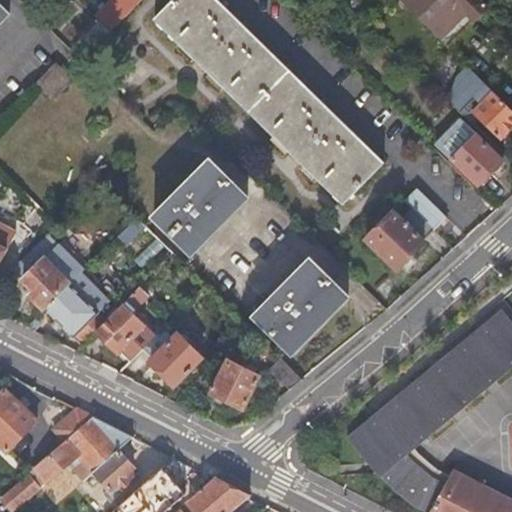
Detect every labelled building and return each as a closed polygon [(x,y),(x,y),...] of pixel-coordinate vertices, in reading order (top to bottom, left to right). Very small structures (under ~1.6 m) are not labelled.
[(216,0),(173,0),(154,20),(342,203),(382,163),(216,0)] [(398,0),(446,47),(487,5),(482,0),(398,0)] [(69,51),(80,61),(109,32),(98,21),(69,51)] [(35,85),(52,103),(72,83),(55,65),(35,85)] [(511,110),(468,67),(457,79),(452,92),(446,99),(471,122),(476,117),(499,140),(511,126),(511,110)] [(436,145),(477,185),(479,183),(482,184),(489,177),(489,173),(501,161),(460,120),(436,145)] [(153,219),(191,257),(247,200),(208,162),(153,219)] [(365,241),(396,270),(423,243),(422,242),(445,218),(415,190),(403,203),(412,212),(402,223),(392,213),(365,241)] [(118,237),(126,245),(144,227),(136,219),(118,237)] [(34,250),(11,271),(32,292),(29,295),(44,311),(79,276),(84,271),(74,261),(78,256),(73,250),(68,254),(58,245),(43,259),(34,250)] [(253,318),(291,355),(347,298),(309,261),(253,318)] [(93,333),(116,310),(107,301),(96,313),(74,290),(84,280),(79,276),(44,311),(80,346),(93,333)] [(122,347),(133,357),(140,350),(153,337),(128,313),(146,295),(138,287),(116,310),(93,333),(115,354),(122,347)] [(414,507),(424,511),(429,511),(449,476),(440,472),(418,456),(408,445),(511,359),(511,325),(500,311),(345,440),(374,474),(375,472),(388,487),(414,507)] [(148,361),(173,386),(199,359),(174,334),(169,341),(159,331),(153,337),(140,350),(149,359),(148,361)] [(268,370),(289,390),(301,380),(279,359),(268,370)] [(211,395),(242,410),(259,377),(226,363),(211,395)] [(0,394),(0,444),(8,452),(37,421),(3,391),(0,394)] [(92,417),(75,408),(53,429),(64,441),(92,417)] [(92,417),(64,441),(33,468),(46,483),(69,463),(78,456),(93,472),(117,451),(132,437),(92,417)] [(117,451),(93,472),(108,490),(113,485),(119,492),(134,480),(127,473),(132,468),(117,451)] [(69,463),(84,480),(93,472),(78,456),(69,463)] [(161,468),(118,505),(123,510),(137,498),(142,504),(133,511),(163,511),(184,494),(161,468)] [(449,476),(429,511),(511,511),(511,502),(452,471),(449,476)] [(186,490),(192,497),(214,478),(200,472),(200,473),(186,485),(186,490)] [(0,500),(11,511),(38,488),(27,476),(0,500)] [(192,497),(188,500),(198,511),(231,511),(250,497),(214,478),(192,497)]
